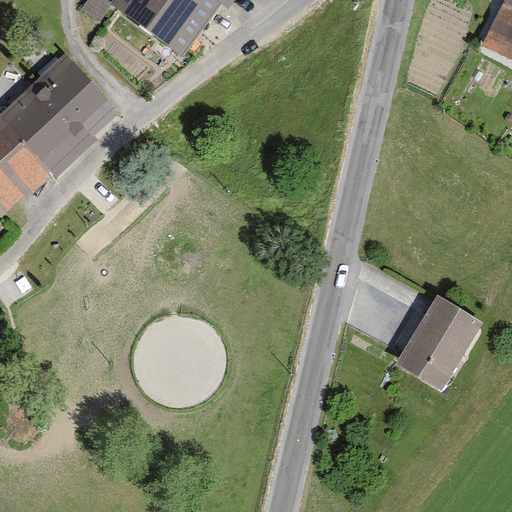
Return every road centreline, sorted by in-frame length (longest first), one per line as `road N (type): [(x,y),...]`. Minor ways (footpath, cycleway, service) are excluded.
road 1 (tertiary): [(278,511),(399,0)]
road 2 (residential): [(0,263),(55,197),(142,117),(295,0)]
